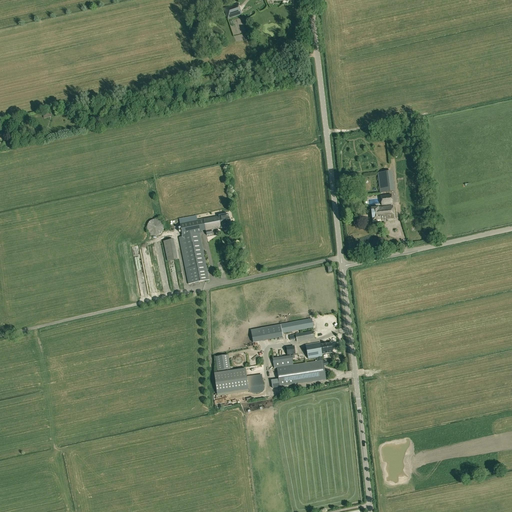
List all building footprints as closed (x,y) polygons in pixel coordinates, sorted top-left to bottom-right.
[(242,15),(238,3),(223,8),(227,20),(242,15)] [(243,30),(240,18),(229,21),(230,24),(235,23),(235,22),(238,22),(239,26),(235,27),(234,26),(232,26),(233,32),(238,31),(243,30)] [(44,118),(52,116),(51,109),(42,111),(44,118)] [(395,164),(400,218),(407,217),(403,163),(395,164)] [(394,192),(392,171),(377,173),(380,193),(394,192)] [(391,194),(380,196),(381,200),(381,206),(392,204),(392,200),(391,194)] [(394,219),(392,206),(378,208),(378,207),(371,208),(373,222),(380,221),(380,220),(394,219)] [(230,223),(229,218),(229,219),(228,214),(219,216),(221,229),(230,227),(230,223)] [(206,230),(207,236),(212,235),(212,231),(221,229),(219,216),(198,221),(196,216),(179,219),(180,224),(182,236),(182,237),(179,238),(188,285),(209,280),(200,234),(202,233),(201,231),(206,230)] [(154,236),(156,236),(158,235),(160,234),(162,233),(163,231),(163,229),(163,227),(163,225),(162,223),(160,221),(159,220),(157,220),(154,220),(152,220),(150,221),(149,223),(148,224),(147,226),(147,229),(148,231),(149,233),(150,234),(152,235),(154,236)] [(173,240),(163,242),(167,262),(177,260),(173,240)] [(138,250),(132,251),(139,293),(146,292),(138,250)] [(163,260),(157,261),(161,286),(167,285),(163,260)] [(283,337),(282,334),(313,328),(311,319),(261,329),(263,341),(283,337)] [(314,338),(313,332),(313,331),(296,335),(295,335),(296,338),(297,342),(314,339),(314,338)] [(321,345),(320,343),(305,345),(308,359),(317,358),(321,357),(322,356),(322,355),(322,354),(321,345)] [(331,343),(321,345),(322,354),(322,355),(332,353),(331,343)] [(295,354),(294,346),(286,347),(287,355),(295,354)] [(322,361),(322,356),(321,357),(317,358),(317,361),(296,365),(293,365),(292,356),(273,359),(274,369),(277,368),(280,387),(296,385),(326,380),(323,360),(322,361)] [(249,392),(257,394),(264,390),(262,375),(247,377),(249,392)] [(227,389),(213,392),(214,398),(228,395),(227,389)]
